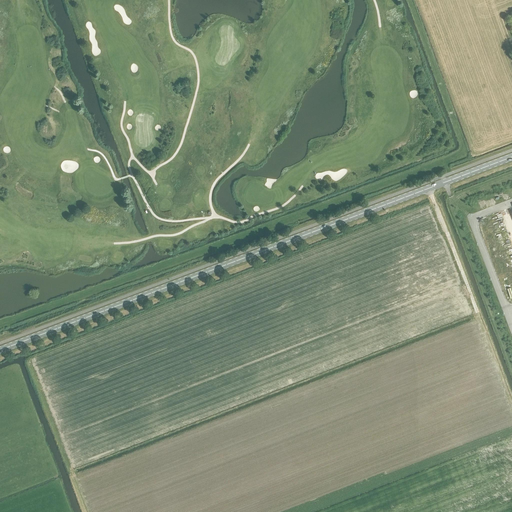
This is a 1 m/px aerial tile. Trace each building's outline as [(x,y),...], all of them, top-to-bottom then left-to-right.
[(497,215),(485,220),(487,224),(486,225),(487,227),(499,223),(498,221),(499,220),(498,220),(497,215)] [(499,223),(487,227),(491,236),(502,232),(499,223)] [(502,232),(491,237),(494,246),(506,241),(502,232)] [(506,242),(495,246),(498,255),(510,251),(506,242)] [(511,257),(510,251),(498,255),(501,262),(511,257)] [(511,258),(501,262),(503,269),(511,265),(511,258)]
